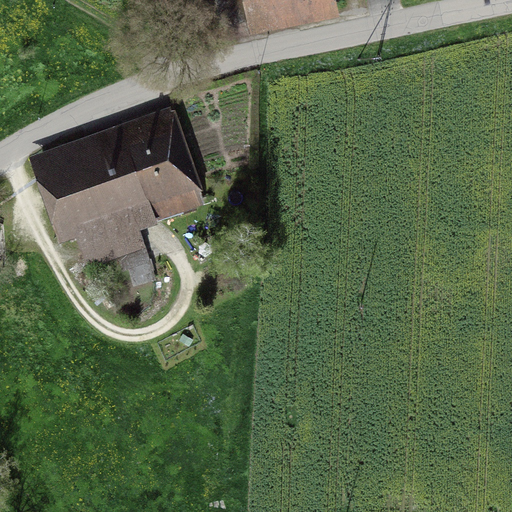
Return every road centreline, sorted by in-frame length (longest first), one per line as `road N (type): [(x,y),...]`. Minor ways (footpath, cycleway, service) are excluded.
road 1 (tertiary): [(511,1),(191,69),(87,108),(0,160)]
road 2 (track): [(70,0),(191,69)]
